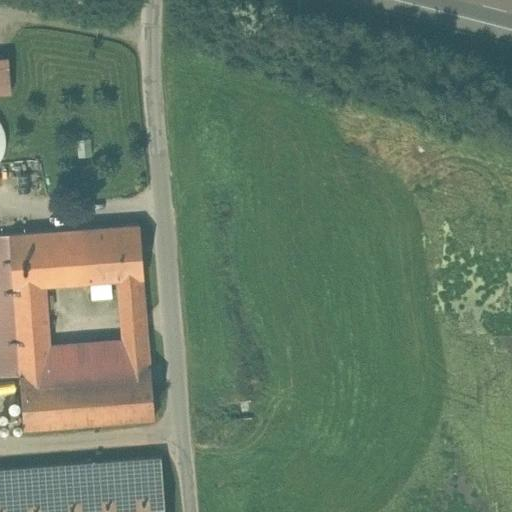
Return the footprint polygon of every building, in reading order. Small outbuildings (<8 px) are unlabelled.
[(8,54),(0,54),(0,91),(11,90),(8,54)] [(139,222),(82,226),(86,279),(117,277),(142,275),(143,275),(139,222)] [(82,226),(0,232),(0,374),(20,373),(49,370),(51,358),(50,345),(45,282),(86,279),(82,226)] [(142,275),(117,277),(121,313),(122,328),(147,327),(142,275)] [(147,327),(122,328),(123,342),(148,341),(147,327)] [(148,341),(123,342),(125,364),(149,362),(148,341)] [(123,342),(50,345),(51,358),(49,370),(125,364),(123,342)] [(49,370),(20,373),(24,426),(155,416),(151,362),(149,362),(125,364),(49,370)] [(164,511),(160,455),(0,467),(0,511),(164,511)]
